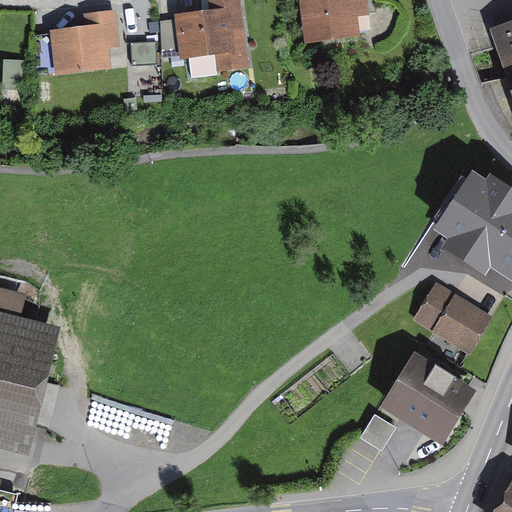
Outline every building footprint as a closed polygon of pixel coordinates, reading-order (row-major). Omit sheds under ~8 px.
[(211,0),(213,12),(178,16),(183,53),(218,48),(221,67),(246,64),(237,0),(211,0)] [(304,0),(309,37),(357,31),(354,12),(365,10),(363,0),(304,0)] [(88,28),(54,32),(58,70),(107,65),(104,44),(116,43),(112,13),(87,15),(88,28)] [(511,23),(496,29),(511,73),(511,23)] [(157,49),(135,50),(137,95),(159,95),(157,49)] [(21,67),(5,70),(10,96),(26,93),(21,67)] [(511,207),(463,178),(437,219),(511,264),(511,207)] [(492,317),(437,284),(414,321),(470,354),(492,317)] [(0,457),(27,464),(57,338),(24,330),(31,302),(0,294),(0,457)] [(469,390),(415,358),(387,404),(441,436),(469,390)] [(364,449),(386,461),(400,436),(378,424),(364,449)] [(511,511),(511,491),(500,511),(511,511)]
